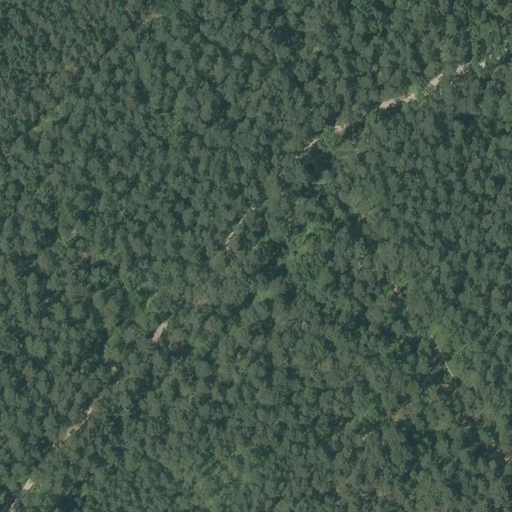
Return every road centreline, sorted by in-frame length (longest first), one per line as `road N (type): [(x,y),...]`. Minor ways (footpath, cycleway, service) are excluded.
road 1 (unknown): [(134,375),(265,190),(315,144)]
road 2 (unknown): [(11,511),(134,375)]
road 3 (track): [(345,118),(232,0)]
road 4 (unknown): [(433,81),(439,106),(511,207)]
